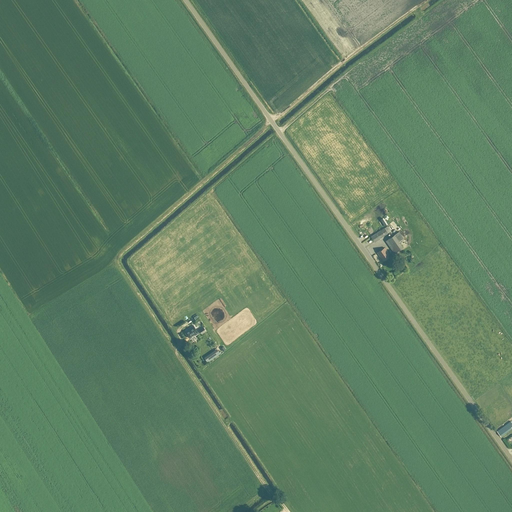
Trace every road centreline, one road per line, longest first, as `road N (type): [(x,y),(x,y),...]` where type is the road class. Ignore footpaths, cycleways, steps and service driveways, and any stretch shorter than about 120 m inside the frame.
road 1 (unclassified): [(511,467),(184,0)]
road 2 (track): [(271,122),(125,247),(117,263),(286,511)]
